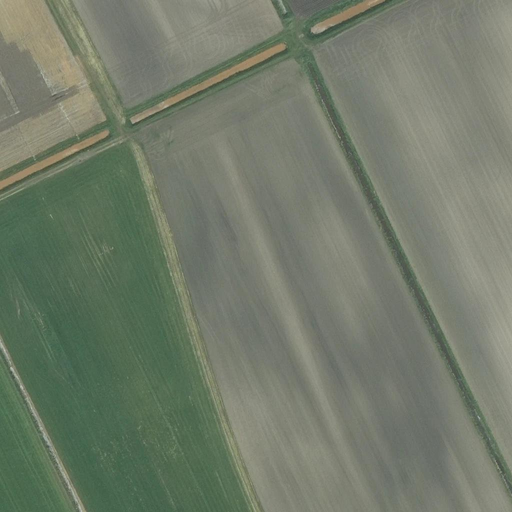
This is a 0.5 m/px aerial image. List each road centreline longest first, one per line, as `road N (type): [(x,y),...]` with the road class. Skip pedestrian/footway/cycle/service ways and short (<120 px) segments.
road 1 (track): [(0,199),(404,0)]
road 2 (track): [(115,141),(51,0)]
